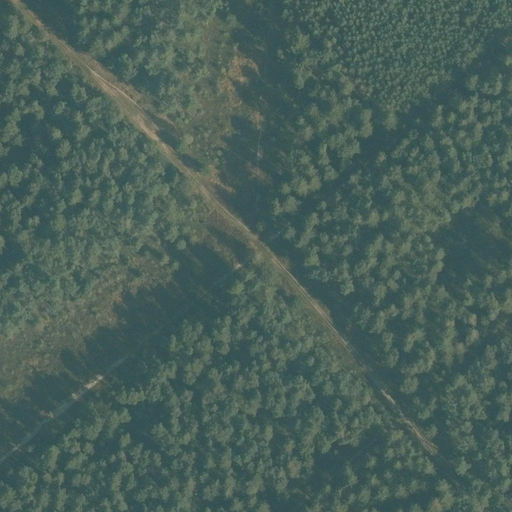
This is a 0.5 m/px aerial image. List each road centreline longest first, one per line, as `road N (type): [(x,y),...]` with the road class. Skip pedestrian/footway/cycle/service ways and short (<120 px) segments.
road 1 (track): [(484,511),(259,242)]
road 2 (track): [(259,242),(21,0)]
road 3 (track): [(0,457),(259,242)]
road 4 (track): [(259,242),(511,31)]
road 5 (track): [(511,323),(287,511)]
road 6 (track): [(283,0),(259,242)]
road 7 (track): [(0,175),(107,86)]
